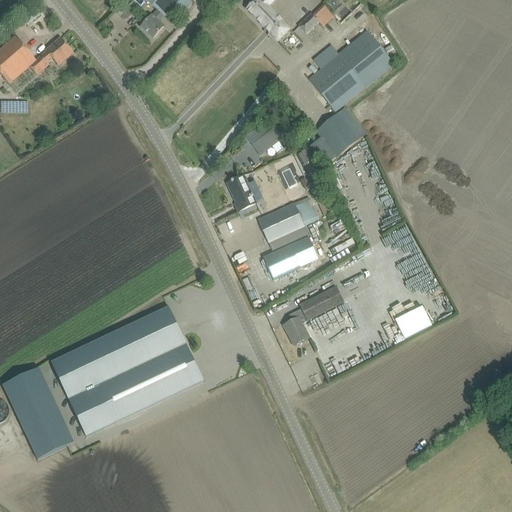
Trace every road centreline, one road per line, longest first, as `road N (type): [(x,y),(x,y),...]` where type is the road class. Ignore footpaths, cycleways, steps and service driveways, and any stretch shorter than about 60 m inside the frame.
road 1 (tertiary): [(334,511),(169,160),(57,0)]
road 2 (unknown): [(181,185),(335,35)]
